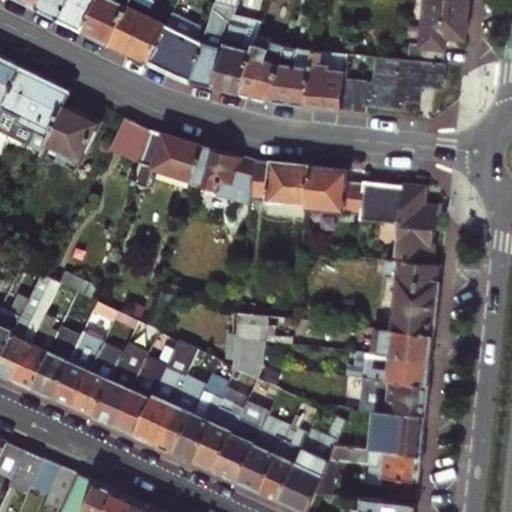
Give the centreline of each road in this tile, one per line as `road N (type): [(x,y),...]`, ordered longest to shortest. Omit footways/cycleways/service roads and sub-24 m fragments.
road 1 (residential): [(485,153),(278,131),(190,110),(0,21)]
road 2 (secondary): [(492,186),(502,238),(473,511)]
road 3 (residential): [(226,511),(0,407)]
